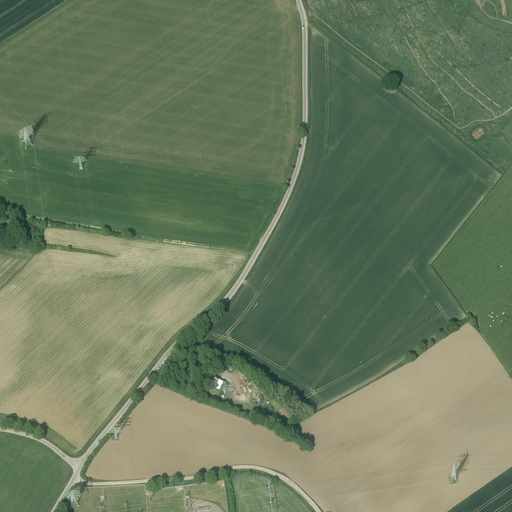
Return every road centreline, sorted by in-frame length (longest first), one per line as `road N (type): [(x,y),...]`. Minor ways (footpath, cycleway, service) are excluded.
road 1 (tertiary): [(79,467),(167,354),(232,291),(283,203),(304,124),(297,0)]
road 2 (track): [(73,479),(259,468),(291,484),(317,511)]
